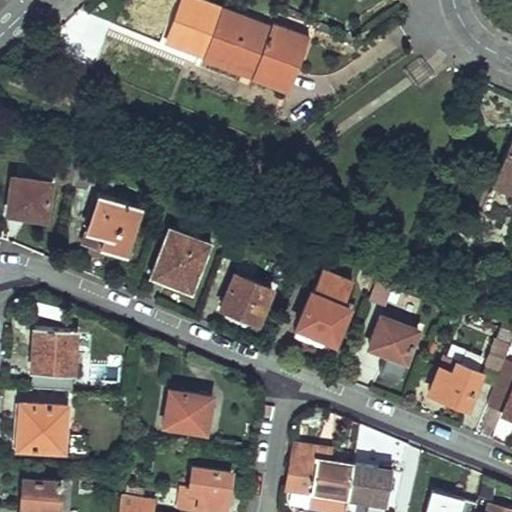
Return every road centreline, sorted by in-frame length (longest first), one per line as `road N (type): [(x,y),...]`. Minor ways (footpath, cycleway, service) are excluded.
road 1 (residential): [(291,381),(68,288),(0,281)]
road 2 (residential): [(511,472),(291,381)]
road 3 (residential): [(266,511),(291,381)]
